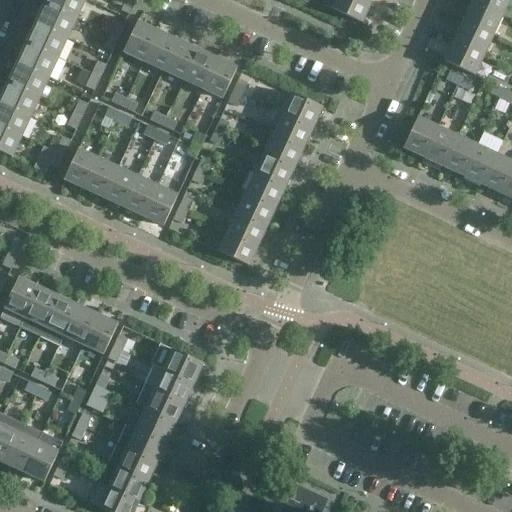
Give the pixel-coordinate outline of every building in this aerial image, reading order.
[(76,19),(85,0),(48,0),(46,5),(76,19)] [(130,15),(136,0),(126,0),(121,11),(130,15)] [(362,24),(371,3),(363,0),(335,0),(331,9),(362,24)] [(502,17),(509,0),(472,0),(472,2),(502,17)] [(493,36),(502,17),(472,2),(462,22),(493,36)] [(67,39),(76,19),(46,5),(37,25),(67,39)] [(116,22),(110,35),(119,39),(125,26),(116,22)] [(144,62),(158,32),(138,22),(123,53),(144,62)] [(484,56),(493,36),(462,22),(453,42),(484,56)] [(58,59),(67,39),(37,25),(28,45),(58,59)] [(163,72),(177,41),(158,32),(144,62),(163,72)] [(113,52),(119,39),(110,35),(104,48),(113,52)] [(183,81),(197,50),(177,41),(163,72),(183,81)] [(474,76),(484,56),(453,42),(444,62),(474,76)] [(49,78),(58,59),(28,45),(19,64),(49,78)] [(202,90),(217,59),(197,50),(183,81),(202,90)] [(237,69),(217,59),(202,90),(223,99),(237,69)] [(100,79),(106,66),(97,62),(91,74),(100,79)] [(40,98),(49,78),(19,64),(9,84),(40,98)] [(458,85),(461,77),(450,71),(446,80),(458,85)] [(94,91),(100,79),(91,74),(86,87),(94,91)] [(473,82),(461,77),(458,85),(469,90),(473,82)] [(247,84),(238,80),(233,91),(241,95),(249,99),(253,89),(246,85),(247,84)] [(31,118),(40,98),(9,84),(0,104),(31,118)] [(499,98),(503,90),(492,84),(488,93),(499,98)] [(511,101),(511,93),(503,90),(499,98),(511,103),(511,101)] [(236,107),(241,95),(233,91),(227,103),(236,107)] [(313,129),(322,108),(292,94),(282,114),(313,129)] [(122,108),(126,100),(115,95),(111,103),(122,108)] [(138,105),(126,100),(122,108),(134,114),(138,105)] [(82,118),(88,105),(79,101),(73,114),(82,118)] [(0,127),(22,137),(31,118),(0,104),(0,127)] [(116,122),(120,114),(108,108),(104,117),(116,122)] [(162,126),(165,118),(154,113),(150,121),(162,126)] [(76,130),(82,118),(73,114),(67,126),(76,130)] [(131,119),(120,114),(116,122),(128,127),(131,119)] [(304,148),(313,129),(282,114),(273,134),(304,148)] [(177,123),(165,118),(162,126),(173,132),(177,123)] [(424,158),(438,128),(418,118),(403,149),(424,158)] [(228,123),(220,119),(215,130),(223,134),(228,123)] [(0,152),(12,158),(22,137),(0,127),(0,152)] [(155,140),(159,132),(148,127),(144,135),(155,140)] [(443,167),(457,137),(438,128),(424,158),(443,167)] [(218,146),(223,134),(215,130),(209,142),(218,146)] [(171,137),(159,132),(155,140),(167,146),(171,137)] [(200,148),(205,136),(197,132),(192,144),(200,148)] [(295,168),(304,148),(273,134),(264,153),(295,168)] [(463,176),(477,146),(457,137),(443,167),(463,176)] [(64,156),(71,142),(62,138),(56,151),(64,156)] [(195,159),(200,148),(192,144),(186,155),(195,159)] [(482,186),(497,155),(477,146),(463,176),(482,186)] [(84,190),(98,159),(78,150),(64,181),(84,190)] [(58,170),(64,156),(56,151),(49,165),(58,170)] [(285,187),(295,168),(264,153),(255,173),(285,187)] [(502,195),(511,173),(511,162),(497,155),(482,186),(502,195)] [(202,158),(196,170),(205,174),(210,162),(202,158)] [(104,199),(118,168),(98,159),(84,190),(104,199)] [(123,208),(138,178),(118,168),(104,199),(123,208)] [(199,185),(205,174),(196,170),(191,181),(199,185)] [(276,207),(285,187),(255,173),(246,193),(276,207)] [(511,199),(511,173),(502,195),(511,199)] [(143,217),(157,187),(138,178),(123,208),(143,217)] [(163,227),(177,196),(157,187),(143,217),(163,227)] [(267,227),(276,207),(246,193),(237,212),(267,227)] [(192,201),(183,197),(178,209),(187,213),(192,201)] [(181,224),(187,213),(178,209),(173,220),(181,224)] [(258,246),(267,227),(237,212),(227,232),(258,246)] [(249,267),(258,246),(227,232),(218,252),(249,267)] [(18,255),(24,242),(15,238),(9,251),(18,255)] [(11,270),(18,255),(9,251),(2,266),(11,270)] [(0,318),(20,328),(39,288),(18,279),(0,317),(0,318)] [(40,337),(58,297),(39,288),(20,328),(40,337)] [(64,337),(78,306),(58,297),(40,337),(59,346),(63,337),(64,337)] [(83,346),(97,315),(78,306),(64,337),(83,346)] [(118,325),(97,315),(83,346),(103,355),(118,325)] [(119,336),(113,347),(122,351),(127,340),(119,336)] [(116,363),(122,351),(113,347),(108,359),(116,363)] [(172,350),(163,370),(194,385),(203,364),(172,350)] [(19,361),(7,356),(3,364),(15,369),(19,361)] [(194,385),(163,370),(154,366),(145,386),(184,404),(194,385)] [(42,382),(46,374),(35,369),(31,377),(42,382)] [(12,375),(1,370),(0,371),(0,379),(8,383),(12,375)] [(58,379),(46,374),(42,382),(54,388),(58,379)] [(101,375),(95,387),(103,390),(109,379),(101,375)] [(36,396),(40,388),(28,382),(24,391),(36,396)] [(175,424),(184,404),(145,386),(135,405),(145,410),(175,424)] [(110,393),(103,390),(95,387),(86,406),(101,413),(110,393)] [(51,393),(40,388),(36,396),(48,402),(51,393)] [(78,388),(73,400),(81,404),(86,392),(78,388)] [(76,415),(81,404),(73,400),(67,411),(76,415)] [(166,443),(175,424),(145,410),(136,429),(166,443)] [(82,414),(77,426),(85,430),(91,418),(82,414)] [(0,462),(4,464),(23,424),(3,415),(0,422),(0,462)] [(24,473),(42,433),(23,424),(4,464),(24,473)] [(157,463),(166,443),(136,429),(126,425),(117,444),(157,463)] [(80,441),(85,430),(77,426),(72,437),(80,441)] [(63,443),(42,433),(24,473),(44,483),(63,443)] [(148,483),(157,463),(117,444),(108,464),(117,468),(148,483)] [(64,453),(59,465),(67,469),(73,457),(64,453)] [(62,480),(67,469),(59,465),(54,476),(62,480)] [(139,502),(148,483),(117,468),(108,488),(139,502)] [(106,511),(134,511),(139,502),(108,488),(99,483),(89,504),(106,511)]
